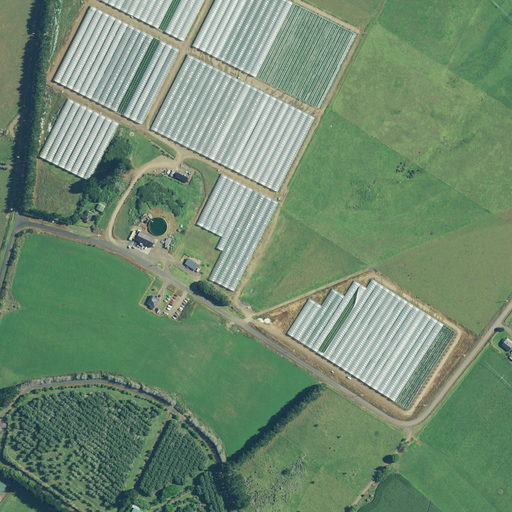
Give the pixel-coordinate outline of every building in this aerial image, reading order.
[(98,0),(185,42),(205,0),(98,0)] [(285,0),(215,0),(192,46),(318,108),(355,34),(285,0)] [(90,5),(53,79),(142,123),(179,49),(90,5)] [(190,54),(153,128),(279,189),(316,115),(190,54)] [(66,99),(38,157),(90,182),(119,125),(66,99)] [(221,173),(196,222),(224,237),(217,249),(223,252),(210,278),(233,290),(279,203),(221,173)] [(94,215),(88,211),(83,218),(86,220),(85,221),(89,223),(94,215)] [(156,239),(141,231),(137,240),(152,248),(156,239)] [(199,265),(189,258),(185,264),(196,271),(199,265)] [(308,300),(287,334),(405,407),(452,331),(371,282),(367,288),(355,281),(346,295),(332,287),(320,307),(308,300)] [(160,300),(153,295),(147,304),(150,306),(150,307),(153,310),(160,300)] [(511,341),(508,338),(507,340),(505,339),(502,342),(504,343),(502,346),(509,351),(511,349),(511,350),(511,341)]
